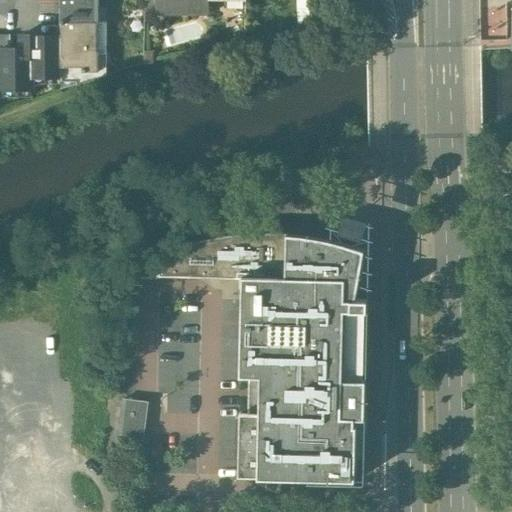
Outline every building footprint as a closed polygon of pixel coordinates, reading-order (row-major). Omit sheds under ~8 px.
[(97,0),(60,0),(61,22),(97,22),(97,0)] [(155,0),(155,12),(188,13),(188,0),(155,0)] [(97,22),(61,22),(61,36),(62,52),(97,51),(97,22)] [(10,34),(0,34),(0,49),(10,49),(10,34)] [(21,35),(21,49),(10,49),(0,49),(1,89),(32,88),(32,76),(61,76),(61,67),(62,67),(62,52),(61,36),(40,36),(40,35),(21,35)] [(97,51),(62,52),(62,67),(82,67),(82,72),(98,72),(97,51)] [(332,240),(305,235),(279,232),(247,233),(217,236),(187,243),(157,254),(158,256),(160,255),(159,274),(157,274),(157,276),(242,278),(240,376),(249,376),(248,414),(239,414),(237,477),(313,479),(313,480),(355,481),(357,426),(355,426),(353,426),(353,418),(364,419),(366,380),(362,380),(364,311),(367,311),(367,300),(356,299),(364,250),(355,247),(358,239),(342,234),(339,242),(333,240),(332,240)] [(148,402),(123,399),(118,437),(142,440),(148,402)] [(511,482),(497,482),(496,511),(511,511),(511,446),(511,482)]
